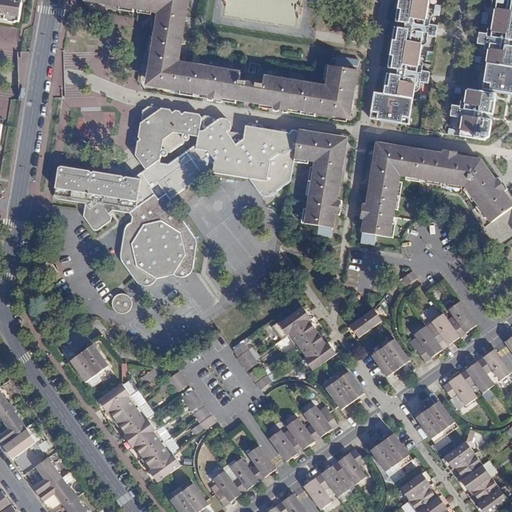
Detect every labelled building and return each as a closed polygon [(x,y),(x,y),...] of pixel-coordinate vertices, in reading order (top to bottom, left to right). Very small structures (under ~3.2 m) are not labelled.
[(0,0),(0,15),(5,16),(4,20),(18,23),(22,3),(15,2),(15,0),(0,0)] [(106,0),(114,1),(121,2),(120,6),(134,9),(135,0),(106,0)] [(181,91),(209,95),(223,98),(237,100),(237,98),(244,99),(246,82),(240,81),(241,74),(227,72),(227,75),(213,73),(213,69),(186,65),(185,69),(178,67),(178,64),(174,63),(176,56),(179,56),(184,24),(181,24),(182,17),(183,6),(184,0),(139,0),(138,9),(152,12),(152,8),(159,9),(159,14),(163,14),(162,21),(158,21),(156,32),(153,52),(157,53),(153,77),(158,78),(157,84),(164,85),(175,87),(182,88),(181,91)] [(399,0),(396,22),(406,24),(409,24),(410,20),(415,20),(426,22),(427,12),(429,2),(429,0),(399,0)] [(511,0),(492,0),(492,2),(492,4),(492,5),(492,7),(493,8),(494,9),(495,10),(496,9),(497,4),(497,0),(508,0),(507,11),(511,12),(511,6),(511,0)] [(506,40),(510,41),(511,40),(511,6),(511,12),(507,11),(496,9),(493,26),(492,33),(502,35),(507,35),(506,40)] [(406,24),(405,31),(409,31),(407,42),(411,43),(413,31),(416,32),(424,33),(423,40),(422,45),(421,49),(422,49),(423,48),(425,48),(425,47),(426,45),(427,43),(428,37),(436,38),(436,35),(437,31),(437,28),(437,26),(429,25),(431,17),(430,16),(430,15),(430,14),(428,13),(427,12),(426,22),(425,28),(414,25),(415,20),(410,20),(409,24),(406,24)] [(505,47),(509,48),(510,41),(506,40),(507,35),(502,35),(501,40),(491,38),(492,33),(493,26),(492,26),(491,26),(490,26),(489,27),(488,28),(488,29),(487,35),(479,34),(479,36),(478,38),(478,42),(477,45),(485,46),(485,49),(484,52),(485,53),(486,54),(486,55),(487,56),(488,56),(489,50),(490,45),(500,46),(500,51),(504,52),(505,47)] [(388,69),(398,70),(401,71),(402,66),(408,67),(418,68),(420,58),(421,49),(422,45),(411,43),(407,42),(409,31),(405,31),(395,29),(388,69)] [(490,91),(511,94),(511,48),(509,48),(505,47),(504,52),(500,51),(489,50),(488,56),(484,83),(491,84),(490,91)] [(398,70),(397,77),(401,77),(400,83),(405,83),(406,78),(416,80),(415,85),(414,94),(415,94),(416,94),(417,93),(418,92),(418,91),(419,90),(419,87),(420,83),(428,84),(429,81),(429,78),(430,75),(430,73),(422,72),(423,65),(423,63),(423,62),(422,61),(422,60),(421,59),(420,58),(418,68),(417,73),(407,71),(408,67),(402,66),(401,71),(398,70)] [(261,101),(260,104),(260,106),(274,108),(289,110),(350,120),(359,66),(331,61),(328,80),(332,81),(330,88),(327,88),(326,91),(319,90),(320,87),(292,82),(292,85),(278,83),(278,80),(264,78),(263,84),(256,83),(253,100),(261,101)] [(384,95),(379,94),(376,113),(377,114),(376,120),(402,124),(403,118),(410,119),(414,94),(415,85),(405,83),(400,83),(401,77),(397,77),(387,75),(384,95)] [(237,98),(237,100),(260,104),(261,101),(253,100),(256,83),(246,82),(244,99),(237,98)] [(468,91),(466,99),(465,110),(475,112),(476,107),(480,108),(479,113),(483,113),(493,115),(496,95),(470,91),(468,91)] [(460,128),(462,129),(464,117),(482,120),(483,113),(479,113),(480,108),(476,107),(475,112),(465,110),(466,99),(465,98),(463,99),(462,100),(461,101),(460,107),(452,106),(450,117),(458,118),(457,123),(457,124),(457,126),(458,127),(459,128),(460,128)] [(149,106),(143,111),(141,120),(143,122),(141,123),(138,138),(140,141),(138,142),(136,156),(145,170),(134,179),(65,167),(62,167),(59,168),(55,196),(58,200),(85,204),(83,216),(94,230),(98,231),(111,221),(111,216),(109,214),(113,211),(129,214),(132,217),(132,224),(131,224),(126,227),(125,229),(120,256),(120,258),(122,262),(139,285),(142,286),(146,286),(148,286),(153,284),(155,281),(156,279),(173,275),(176,277),(181,278),(185,277),(190,274),(192,270),(197,245),(196,240),(195,237),(179,216),(175,214),(169,214),(165,209),(173,203),(171,199),(185,189),(186,186),(189,187),(208,173),(248,179),(260,195),(263,197),(267,197),(271,196),(274,194),(277,194),(277,192),(291,183),(295,158),(297,146),(299,135),(297,132),(295,130),(293,130),(289,132),(287,129),(277,128),(273,130),(264,129),(261,125),(250,123),(246,126),(244,134),(230,132),(231,126),(230,124),(227,121),(225,119),(221,119),(217,120),(215,118),(205,116),(202,118),(200,114),(186,112),(182,114),(180,111),(176,111),(173,113),(171,110),(162,108),(159,109),(158,108),(149,106)] [(476,134),(475,139),(484,141),(489,137),(492,122),(482,120),(464,117),(462,129),(461,132),(476,134)] [(308,210),(306,224),(333,228),(335,214),(338,200),(342,173),(337,172),(338,164),(340,153),(341,146),(336,145),(337,141),(330,140),(320,138),(312,137),(313,133),(300,131),(299,135),(297,146),(295,158),(308,160),(309,156),(316,157),(316,161),(320,162),(318,169),(315,168),(310,195),(315,196),(312,210),(308,210)] [(421,178),(426,151),(411,149),(410,153),(403,152),(393,151),(385,149),(385,154),(380,153),(378,160),(377,171),(376,178),(372,178),(368,205),(365,219),(363,233),(390,238),(392,224),(389,223),(391,210),(395,210),(399,182),(395,181),(396,174),(400,175),(401,172),(408,173),(408,176),(421,178)] [(511,203),(504,192),(496,180),(488,170),(485,172),(479,163),(467,160),(467,158),(457,156),(443,154),(426,151),(421,178),(465,185),(493,222),(511,208),(511,203)] [(47,263),(42,267),(50,277),(58,272),(57,271),(50,261),(46,261),(47,263)] [(132,306),(132,302),(132,300),(129,297),(126,295),(124,294),(120,294),(117,295),(114,297),(112,300),(111,302),(111,305),(113,310),(116,313),(119,315),(123,315),(126,315),(127,314),(130,312),(131,310),(132,306)] [(453,316),(448,320),(459,335),(460,337),(461,337),(466,333),(464,331),(476,322),(461,301),(449,310),(453,316)] [(312,319),(304,307),(279,324),(288,336),(310,320),(312,319)] [(351,326),(359,338),(371,329),(383,321),(374,310),(351,326)] [(448,320),(443,313),(431,322),(439,333),(434,336),(442,347),(443,350),(449,346),(447,343),(459,335),(448,320)] [(310,320),(288,336),(297,347),(318,332),(310,320)] [(464,331),(466,333),(475,327),(478,325),(476,322),(464,331)] [(442,347),(434,336),(427,326),(414,335),(422,346),(417,350),(426,362),(432,358),(430,356),(442,347)] [(318,332),(297,347),(307,358),(327,344),(318,332)] [(392,335),(381,343),(384,348),(395,339),(392,335)] [(460,337),(459,335),(447,343),(449,346),(460,337)] [(395,339),(384,348),(399,369),(411,360),(408,356),(395,339)] [(327,344),(307,358),(305,360),(313,371),(325,362),(336,354),(328,343),(327,344)] [(381,343),(369,352),(372,356),(384,348),(381,343)] [(83,353),(98,374),(110,366),(94,345),(83,353)] [(443,350),(442,347),(430,356),(432,358),(443,350)] [(384,348),(372,356),(387,377),(399,369),(384,348)] [(485,361),(498,352),(495,349),(492,352),(484,358),(485,361)] [(249,350),(238,358),(243,365),(254,357),(249,350)] [(500,381),(511,372),(498,352),(485,361),(484,358),(478,362),(480,364),(487,374),(492,370),(500,381)] [(86,383),(98,374),(83,353),(71,362),(86,383)] [(254,357),(243,365),(248,371),(258,363),(256,359),(254,357)] [(478,362),(467,370),(468,373),(480,364),(478,362)] [(463,377),(470,387),(476,383),(483,394),(495,385),(487,374),(480,364),(468,373),(467,370),(461,374),(463,377)] [(261,367),(250,374),(255,381),(266,373),(264,371),(261,367)] [(350,372),(347,368),(335,376),(338,380),(350,372)] [(155,369),(154,369),(143,377),(148,384),(159,376),(155,369)] [(180,372),(169,380),(172,384),(174,386),(185,378),(180,372)] [(350,372),(338,380),(354,402),(365,393),(350,372)] [(461,374),(449,382),(451,385),(463,377),(461,374)] [(268,376),(257,384),(262,390),(270,385),(272,383),(268,376)] [(338,380),(335,376),(323,385),(326,389),(338,380)] [(443,387),(453,399),(457,395),(465,406),(478,397),(470,387),(463,377),(451,385),(449,382),(443,387)] [(189,384),(185,378),(174,386),(178,392),(189,384)] [(326,389),(339,406),(342,410),(354,402),(338,380),(326,389)] [(123,384),(111,392),(101,400),(109,412),(129,397),(131,396),(123,384)] [(10,404),(0,390),(0,418),(8,429),(0,435),(0,440),(0,441),(3,445),(27,427),(16,412),(17,411),(11,403),(10,404)] [(198,397),(193,390),(183,398),(188,405),(198,397)] [(129,397),(109,412),(118,423),(138,409),(129,397)] [(198,397),(188,405),(189,407),(192,411),(203,403),(198,397)] [(444,431),(455,423),(443,406),(440,401),(429,410),(444,431)] [(194,414),(197,419),(199,421),(210,412),(205,406),(194,414)] [(316,406),(304,414),(312,424),(320,435),(331,427),(333,429),(339,425),(330,412),(324,416),(316,406)] [(146,420),(138,409),(118,423),(126,435),(146,420)] [(417,418),(432,439),(444,431),(429,410),(417,418)] [(212,416),(210,412),(199,421),(201,424),(212,416)] [(217,422),(212,416),(201,424),(202,425),(206,430),(209,428),(217,423),(217,422)] [(320,435),(312,424),(306,428),(299,418),(287,426),(295,437),(303,448),(315,439),(316,441),(321,437),(320,435)] [(148,419),(146,420),(126,435),(135,446),(154,432),(157,431),(148,419)] [(444,431),(447,435),(458,428),(455,423),(444,431)] [(203,432),(200,427),(193,432),(197,437),(203,432)] [(331,427),(320,435),(321,437),(322,438),(333,429),(331,427)] [(27,430),(4,447),(6,450),(8,449),(13,455),(11,457),(13,460),(37,443),(27,430)] [(303,448),(295,437),(289,441),(282,431),(270,439),(285,460),(297,451),(299,454),(304,450),(303,448)] [(432,439),(435,444),(446,436),(447,435),(444,431),(432,439)] [(154,432),(135,446),(143,458),(163,444),(154,432)] [(383,442),(398,464),(410,455),(394,434),(383,442)] [(167,441),(163,444),(171,455),(173,454),(178,450),(170,439),(167,442),(167,441)] [(316,441),(315,439),(303,448),(304,450),(316,441)] [(374,456),(386,473),(398,464),(383,442),(382,443),(371,451),(374,455),(374,456)] [(457,449),(445,458),(453,470),(455,468),(475,454),(467,442),(457,449)] [(163,444),(143,458),(151,469),(151,470),(171,455),(163,444)] [(275,467),(260,446),(248,455),(255,465),(250,469),(258,479),(260,482),(265,478),(263,475),(275,467)] [(360,466),(365,462),(356,449),(351,454),(353,457),(360,466)] [(298,455),(299,454),(297,451),(285,460),(287,462),(290,460),(298,455)] [(171,455),(151,470),(160,481),(170,474),(181,466),(182,466),(173,454),(171,455)] [(353,457),(351,454),(339,462),(341,465),(353,457)] [(464,480),(483,465),(475,454),(455,468),(464,480)] [(401,468),(413,460),(410,455),(398,464),(401,468)] [(88,511),(81,502),(82,502),(76,492),(74,494),(52,463),(54,462),(50,457),(36,468),(45,480),(34,488),(36,491),(41,497),(44,502),(55,495),(67,511),(88,511)] [(367,477),(360,466),(353,457),(341,465),(352,480),(356,485),(367,477)] [(250,469),(242,458),(230,467),(238,477),(233,481),(240,492),(242,494),(248,490),(246,488),(258,479),(250,469)] [(341,465),(339,462),(333,466),(336,469),(324,477),(331,487),(339,498),(350,489),(347,484),(352,480),(341,465)] [(401,468),(398,464),(386,473),(389,477),(401,468)] [(472,492),(492,477),(483,465),(464,480),(462,481),(470,493),(472,492)] [(336,469),(333,466),(322,474),(324,477),(336,469)] [(277,470),(275,467),(263,475),(265,478),(274,472),(277,470)] [(221,490),(216,494),(225,507),(231,503),(229,500),(240,492),(233,481),(225,471),(213,480),(221,490)] [(307,490),(322,510),(333,502),(325,491),(331,487),(324,477),(322,474),(316,478),(318,482),(307,490)] [(431,485),(423,474),(420,476),(429,487),(431,485)] [(429,487),(420,476),(411,482),(402,489),(409,502),(429,487)] [(480,503),(500,489),(492,477),(472,492),(480,503)] [(304,487),(307,490),(318,482),(316,478),(308,484),(304,487)] [(260,482),(258,479),(246,488),(248,490),(260,482)] [(191,480),(180,488),(183,493),(194,485),(191,480)] [(194,485),(183,493),(196,511),(200,511),(210,505),(207,501),(194,485)] [(437,498),(429,487),(409,502),(416,511),(418,511),(437,499),(437,498)] [(183,493),(180,488),(168,496),(171,501),(183,493)] [(492,511),(494,511),(509,501),(500,489),(480,503),(478,505),(483,511),(492,511)] [(2,491),(0,492),(0,511),(11,503),(9,500),(6,501),(2,496),(4,494),(2,491)] [(242,494),(240,492),(229,500),(231,503),(242,494)] [(196,511),(183,493),(171,501),(179,511),(196,511)] [(291,496),(283,502),(285,505),(296,497),(294,494),(291,496)] [(279,509),(281,511),(307,511),(296,497),(285,505),(283,502),(277,506),(279,509)] [(437,499),(446,510),(448,509),(439,497),(437,499)] [(443,511),(446,510),(437,499),(418,511),(443,511)]
